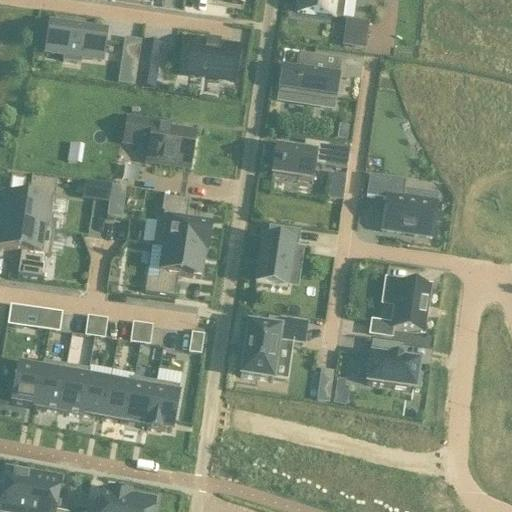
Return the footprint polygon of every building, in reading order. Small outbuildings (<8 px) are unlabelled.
[(298,0),(296,15),(332,20),(335,1),(344,3),(344,0),(298,0)] [(345,21),(343,36),(366,39),(368,24),(345,21)] [(101,63),(105,33),(49,25),(44,55),(63,58),(62,64),(79,66),(80,60),(101,63)] [(183,48),(180,71),(189,73),(189,78),(219,82),(220,77),(231,79),(234,55),(224,54),(224,47),(194,43),(193,49),(183,48)] [(280,69),(276,97),(334,106),(338,78),(329,76),(330,72),(334,72),(336,62),(298,56),(295,71),(280,69)] [(136,67),(120,65),(117,84),(133,86),(136,67)] [(153,90),(155,70),(140,68),(137,88),(153,90)] [(152,125),(126,121),(123,145),(148,149),(146,165),(188,171),(194,137),(167,133),(169,125),(152,123),(152,125)] [(336,142),(346,143),(348,129),(338,127),(336,142)] [(311,184),(313,168),(323,169),(326,147),(303,144),(302,156),(274,152),(270,178),(311,184)] [(332,176),(328,201),(340,203),(344,178),(332,176)] [(430,241),(433,215),(417,213),(418,204),(401,201),(404,184),(368,179),(365,199),(384,202),(380,234),(430,241)] [(0,226),(47,233),(47,232),(52,199),(54,199),(56,185),(30,181),(27,204),(3,200),(0,223),(0,226)] [(109,206),(111,190),(95,187),(93,204),(109,206)] [(202,256),(205,257),(209,230),(185,227),(188,204),(162,200),(160,215),(162,215),(161,223),(156,222),(152,249),(162,250),(202,256)] [(47,233),(0,226),(0,252),(19,256),(16,278),(42,281),(44,267),(42,267),(43,259),(48,260),(52,233),(47,232),(47,233)] [(286,292),(292,249),(297,250),(299,234),(268,229),(266,243),(260,243),(254,288),(286,292)] [(162,250),(157,283),(146,282),(143,296),(174,300),(177,278),(199,281),(202,256),(162,250)] [(428,289),(397,284),(390,328),(370,325),(369,337),(388,340),(390,332),(421,336),(428,289)] [(36,331),(36,311),(23,310),(23,331),(36,331)] [(47,334),(50,314),(39,313),(36,332),(47,334)] [(61,316),(50,314),(47,334),(58,335),(61,316)] [(93,340),(96,321),(86,319),(84,339),(93,340)] [(272,385),(277,343),(302,347),(305,326),(267,320),(266,330),(247,327),(239,380),(272,385)] [(96,321),(93,340),(103,342),(106,322),(96,321)] [(139,347),(141,327),(132,326),(129,346),(139,347)] [(151,329),(141,327),(139,347),(148,348),(151,329)] [(176,355),(186,356),(187,333),(177,333),(176,355)] [(188,356),(199,358),(202,338),(191,336),(188,356)] [(417,394),(420,377),(416,377),(417,366),(400,363),(400,361),(398,361),(400,349),(371,345),(365,387),(417,394)] [(34,410),(33,410),(33,412),(56,416),(65,368),(42,364),(41,369),(42,369),(34,410)] [(41,369),(18,365),(15,381),(12,381),(10,393),(13,394),(11,406),(33,410),(34,410),(42,369),(41,369)] [(88,373),(65,368),(56,416),(79,420),(86,382),(87,382),(88,373)] [(333,375),(320,373),(319,382),(331,383),(333,375)] [(155,385),(175,385),(175,374),(156,374),(155,385)] [(131,390),(124,427),(145,431),(146,431),(155,385),(131,381),(130,390),(131,390)] [(108,386),(87,382),(86,382),(79,420),(80,420),(80,419),(101,423),(108,386)] [(336,392),(344,393),(346,384),(337,382),(336,392)] [(146,431),(145,431),(145,433),(146,433),(160,435),(160,433),(170,435),(178,389),(155,385),(146,431)] [(108,386),(101,423),(124,427),(131,390),(130,390),(108,386)] [(0,511),(26,511),(32,481),(6,476),(0,503),(0,511)] [(53,511),(59,486),(32,481),(26,511),(53,511)] [(124,511),(126,502),(127,502),(128,499),(108,495),(108,499),(99,497),(96,511),(124,511)] [(152,511),(153,507),(127,502),(126,502),(124,511),(152,511)]
